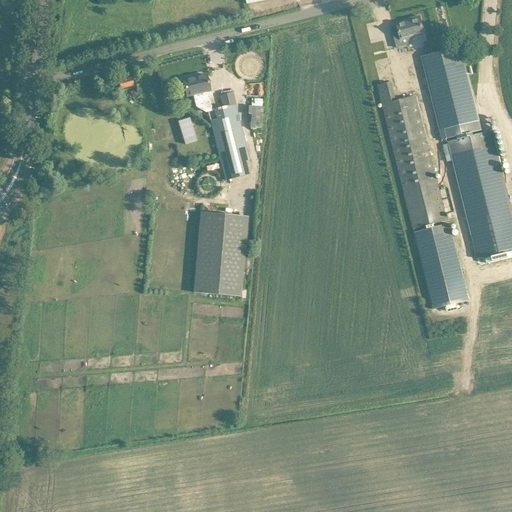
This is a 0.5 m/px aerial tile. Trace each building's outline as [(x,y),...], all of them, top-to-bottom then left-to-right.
[(275,0),(250,0),(248,1),(250,12),(301,2),(300,0),(278,0),(276,1),(275,0)] [(398,29),(392,31),(397,48),(411,44),(409,38),(424,34),(420,16),(411,19),(412,21),(397,24),(398,29)] [(482,130),(461,47),(444,51),(442,44),(427,47),(429,55),(421,57),(442,140),(482,130)] [(196,107),(205,112),(208,111),(210,121),(225,180),(248,174),(243,154),(247,153),(235,103),(232,93),(220,96),(223,108),(212,110),(207,91),(210,90),(206,75),(183,81),(187,96),(193,95),(196,107)] [(131,78),(118,81),(120,89),(133,85),(131,78)] [(377,86),(413,229),(446,221),(415,97),(395,102),(391,83),(377,86)] [(261,130),(263,107),(249,106),(249,114),(252,114),(251,129),(261,130)] [(511,211),(492,131),(448,142),(477,259),(511,250),(511,211)] [(247,217),(201,212),(193,293),(240,297),(247,217)] [(414,233),(426,282),(433,310),(446,306),(448,312),(457,310),(456,304),(469,300),(450,224),(414,233)]
